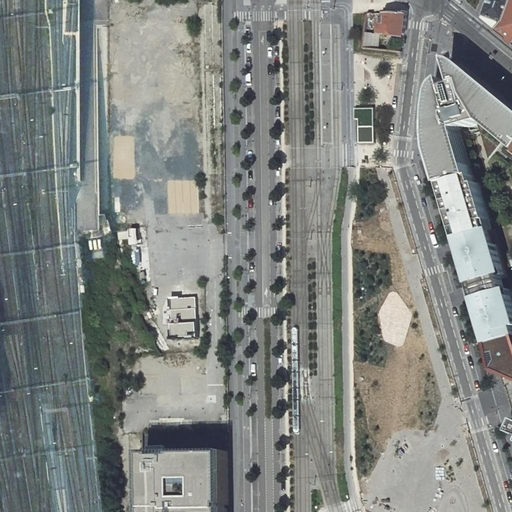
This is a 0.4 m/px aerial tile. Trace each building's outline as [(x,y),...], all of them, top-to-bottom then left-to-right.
[(510,21),(511,15),(511,0),(492,0),(485,18),(502,32),(508,25),(509,25),(510,21)] [(406,13),(386,13),(385,18),(381,18),(380,31),(405,34),(408,11),(407,11),(406,13)] [(511,15),(510,21),(509,25),(508,25),(502,32),(511,40),(511,15)] [(511,144),(511,105),(464,66),(462,64),(458,62),(455,61),(451,61),(458,84),(453,85),(448,87),(446,79),(444,81),(442,83),(440,86),(439,88),(437,91),(436,95),(433,121),(433,123),(433,133),(433,140),(434,146),(435,150),(443,181),(446,180),(448,184),(474,176),(460,130),(485,122),(511,144)] [(376,141),(375,109),(355,109),(355,120),(359,120),(360,142),(376,141)] [(448,184),(445,185),(452,211),(461,239),(490,231),(491,230),(489,222),(492,221),(481,184),(478,185),(476,176),(474,176),(448,184)] [(494,247),(490,231),(461,239),(462,245),(465,255),(474,285),(478,284),(480,289),(482,298),(478,300),(481,310),(484,320),(491,345),(511,339),(511,292),(511,290),(507,291),(504,282),(503,277),(507,276),(504,265),(498,245),(494,247)] [(478,284),(474,285),(475,291),(478,300),(482,298),(480,289),(478,284)] [(511,339),(491,345),(501,371),(511,376),(511,339)] [(212,511),(213,511),(224,511),(224,505),(228,505),(227,455),(177,455),(177,457),(157,457),(157,455),(145,455),(145,511),(212,511)]
